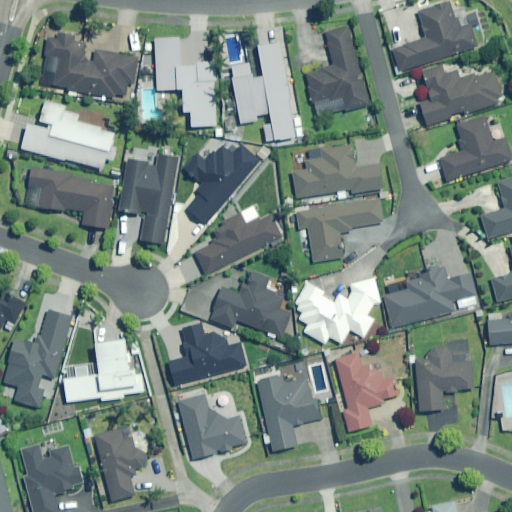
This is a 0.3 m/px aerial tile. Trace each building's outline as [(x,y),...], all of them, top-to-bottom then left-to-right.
[(468,26),(461,28),(458,18),(454,20),(449,3),(417,13),(425,39),(392,50),(399,72),(477,47),(471,28),(477,25),(474,13),(465,16),(468,26)] [(368,106),(347,23),(323,29),(333,67),(305,74),(318,124),(329,121),(328,116),(368,106)] [(294,138),(289,102),(282,58),(285,58),(281,28),(256,31),(263,77),(251,79),(248,64),(231,67),(240,124),(257,122),(256,116),(270,114),(272,124),(263,125),(266,142),(294,138)] [(139,57),(94,52),(93,59),(89,59),(91,47),(73,44),(74,36),(58,33),(57,40),(47,38),(43,71),(55,73),(54,87),(67,89),(67,92),(126,99),(128,83),(135,84),(139,57)] [(216,81),(215,62),(196,63),(196,66),(180,67),(178,39),(154,40),(155,65),(156,91),(182,90),(183,114),(191,114),(191,128),(216,127),(214,81),(216,81)] [(444,75),(441,66),(421,72),(430,101),(421,104),(427,125),(503,102),(494,72),(474,78),(472,74),(459,78),(457,71),(444,75)] [(21,150),(102,170),(105,159),(112,161),(116,148),(111,147),(114,133),(76,123),(78,115),(64,112),(65,106),(45,101),(38,128),(27,125),(21,150)] [(493,143),(485,117),(456,126),(464,152),(440,159),(447,181),(511,161),(505,139),(493,143)] [(447,125),(433,130),(436,141),(450,136),(447,125)] [(233,156),(220,145),(205,162),(195,154),(183,169),(202,185),(197,191),(200,194),(189,207),(189,217),(205,230),(255,171),(257,159),(241,146),(233,156)] [(354,169),(350,145),(322,150),(323,159),(307,161),(308,170),(292,172),(296,199),(350,191),(351,194),(383,190),(379,165),(354,169)] [(177,157),(159,154),(157,164),(128,160),(120,212),(145,216),(141,241),(163,244),(177,157)] [(117,186),(32,167),(28,186),(32,187),(28,205),(64,213),(65,208),(84,213),(81,224),(107,230),(117,186)] [(511,179),(497,184),(505,209),(480,216),(487,239),(511,231),(511,179)] [(382,224),(379,200),(296,212),(298,230),(308,229),(313,264),(343,259),(339,234),(351,232),(351,229),(382,224)] [(281,239),(273,222),(269,213),(245,225),(238,211),(219,220),(223,228),(209,234),(212,242),(194,251),(197,258),(205,275),(281,239)] [(511,246),(509,247),(511,260),(511,274),(491,280),(496,303),(511,298),(511,246)] [(447,280),(443,264),(428,268),(431,279),(407,285),(409,290),(384,297),(392,329),(478,307),(470,274),(447,280)] [(245,272),(239,293),(221,288),(211,321),(234,328),(236,322),(265,331),(264,334),(282,339),(290,314),(278,310),(282,299),(274,296),(275,292),(265,289),(268,279),(245,272)] [(380,302),(373,278),(356,284),(346,300),(339,296),(334,304),(320,296),(323,292),(307,283),(293,307),(302,312),(298,319),(308,325),(303,332),(325,345),(329,337),(341,344),(349,330),(363,338),(374,320),(366,316),(373,304),(380,302)] [(0,332),(4,326),(11,330),(25,305),(0,290),(0,332)] [(72,317),(47,310),(37,346),(16,340),(4,383),(18,387),(14,401),(40,409),(45,389),(39,388),(42,376),(54,379),(72,317)] [(511,313),(509,314),(510,319),(487,321),(490,346),(511,343),(511,313)] [(232,344),(202,332),(199,323),(178,329),(184,351),(188,350),(190,356),(168,363),(175,387),(246,367),(239,342),(232,344)] [(132,376),(127,341),(96,345),(100,375),(87,377),(86,368),(75,370),(76,379),(64,380),(67,403),(101,398),(102,401),(123,398),(123,395),(143,392),(141,374),(132,376)] [(469,392),(466,341),(446,343),(447,348),(428,349),(429,362),(416,363),(419,412),(443,411),(442,394),(469,392)] [(372,372),(367,351),(335,359),(348,410),(343,411),(349,433),(372,427),(367,409),(384,404),(382,400),(395,397),(391,379),(383,381),(380,370),(372,372)] [(283,385),(281,376),(257,382),(273,452),(297,447),(292,427),(317,421),(307,380),(283,385)] [(209,411),(205,395),(178,401),(193,460),(247,446),(240,417),(225,421),(219,416),(209,411)] [(139,436),(136,425),(94,436),(111,502),(135,496),(130,477),(135,476),(134,469),(147,466),(142,448),(135,449),(132,438),(139,436)] [(72,466),(69,447),(50,450),(52,459),(43,460),(41,447),(22,450),(32,511),(57,511),(54,493),(81,489),(77,465),(72,466)] [(0,511),(12,511),(0,461),(0,511)] [(455,511),(454,503),(431,508),(432,511),(455,511)]
